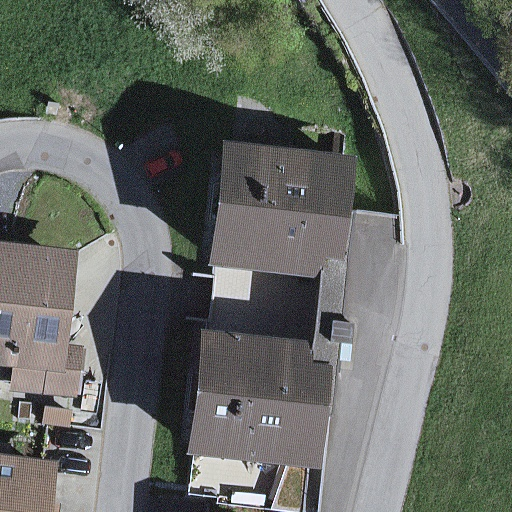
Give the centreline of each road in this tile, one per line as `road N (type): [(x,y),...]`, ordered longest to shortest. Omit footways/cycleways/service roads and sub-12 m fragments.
road 1 (residential): [(377,511),(424,330),(433,248),(419,150),(394,78),(353,0)]
road 2 (residential): [(0,162),(23,155),(102,174),(139,249),(133,511)]
